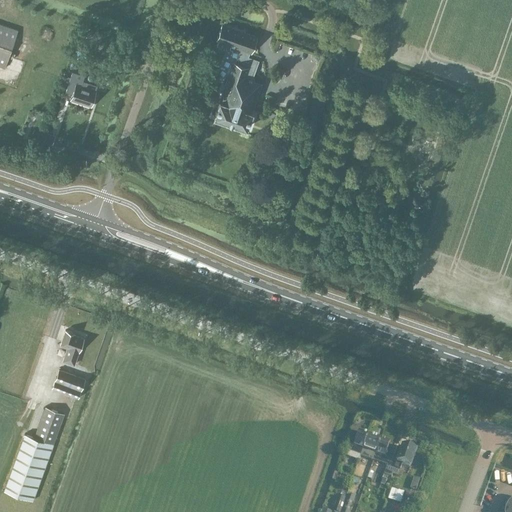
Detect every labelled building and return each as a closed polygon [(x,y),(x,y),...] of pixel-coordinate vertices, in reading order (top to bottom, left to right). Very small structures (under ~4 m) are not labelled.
[(0,66),(5,68),(18,30),(0,23),(0,66)] [(239,52),(235,63),(233,62),(214,116),(247,128),(262,83),(254,80),(254,78),(253,78),(259,60),(248,56),(250,52),(251,53),(257,35),(222,23),(216,40),(218,41),(216,49),(231,54),(232,50),(239,52)] [(71,100),(91,106),(96,90),(82,86),(85,76),(73,72),(68,87),(74,89),(71,100)] [(45,142),(53,145),(56,136),(48,133),(45,142)] [(75,334),(75,333),(66,330),(61,345),(67,348),(63,361),(74,365),(84,338),(75,334)] [(53,388),(79,398),(86,378),(59,369),(53,388)] [(6,489),(33,500),(54,444),(65,413),(46,406),(35,436),(27,433),(6,489)] [(351,434),(346,449),(360,454),(368,433),(358,430),(356,436),(351,434)] [(368,433),(360,454),(373,459),(376,452),(375,452),(380,437),(368,433)] [(376,452),(373,459),(386,464),(392,447),(388,446),(390,441),(380,437),(375,452),(376,452)] [(410,466),(416,450),(415,450),(416,448),(407,445),(407,447),(402,445),(400,451),(397,450),(392,462),(388,460),(383,473),(391,476),(392,474),(398,476),(400,470),(394,468),(396,462),(402,464),(410,466)] [(395,490),(391,488),(388,498),(405,503),(409,492),(414,494),(417,487),(398,481),(395,490)] [(332,510),(337,511),(340,511),(346,497),(337,494),(332,510)] [(340,511),(347,511),(352,500),(353,496),(347,494),(340,511)]
